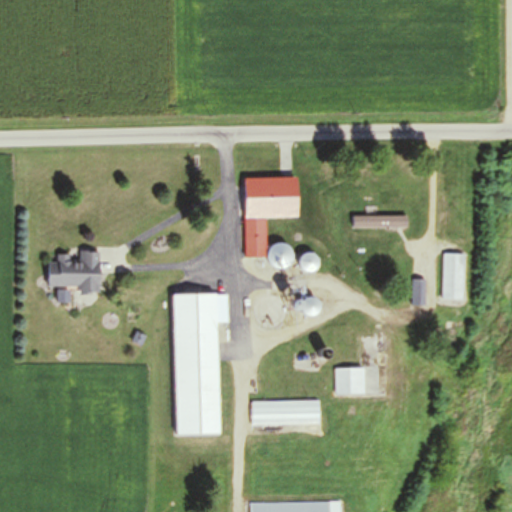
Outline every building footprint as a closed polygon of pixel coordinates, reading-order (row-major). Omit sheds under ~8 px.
[(244,179),(244,259),(265,259),(265,219),(297,219),(297,179),(244,179)] [(406,228),(406,216),(353,216),(353,228),(406,228)] [(264,256),(277,272),(294,259),(281,242),(264,256)] [(47,288),(78,288),(78,295),(99,295),(99,254),(89,254),(89,262),(47,262),(47,288)] [(442,301),(463,301),(463,255),(442,255),(442,301)] [(173,296),(176,435),(219,434),(217,324),(227,324),(227,295),(173,296)] [(303,301),(303,316),(314,316),(313,301),(303,301)] [(335,369),(335,394),(364,394),(364,369),(335,369)] [(252,402),(252,425),(319,425),(319,402),(252,402)] [(313,511),(299,511),(299,503),(250,503),(250,511),(339,511),(340,511),(313,511)]
